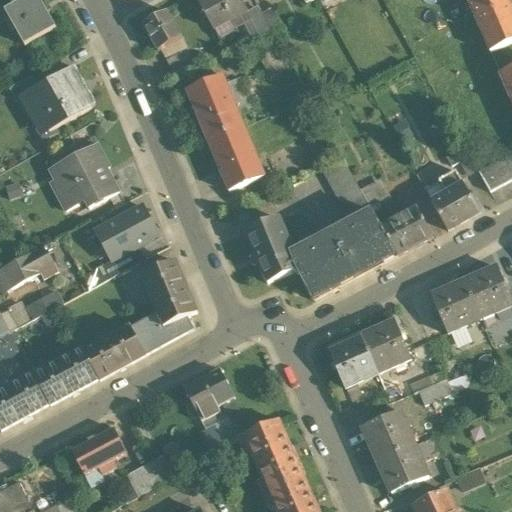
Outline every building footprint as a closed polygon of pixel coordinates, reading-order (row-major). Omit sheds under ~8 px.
[(39,0),(27,0),(5,13),(7,17),(25,48),(56,30),(39,0)] [(239,0),(196,0),(214,32),(247,14),(239,0)] [(466,0),(490,55),(511,45),(511,9),(508,1),(509,1),(508,0),(466,0)] [(270,7),(261,12),(273,34),(274,36),(283,31),(270,7)] [(273,34),(261,12),(260,13),(260,12),(249,18),(261,40),(273,34)] [(168,15),(144,28),(158,54),(161,52),(182,41),(168,15)] [(288,70),(273,39),(252,50),(267,80),(288,70)] [(188,51),(182,41),(161,52),(167,63),(188,51)] [(188,51),(167,63),(173,74),(194,62),(188,51)] [(38,89),(21,98),(22,100),(43,138),(92,111),(80,89),(83,87),(73,69),(38,89)] [(511,71),(500,77),(511,104),(511,71)] [(32,78),(9,91),(16,103),(22,100),(21,98),(38,89),(32,78)] [(223,79),(187,94),(193,108),(193,109),(197,118),(208,144),(245,129),(223,79)] [(350,226),(371,215),(340,159),(321,125),(302,136),(319,167),(318,168),(350,226)] [(245,129),(208,144),(220,171),(219,171),(223,180),(229,195),(266,179),(245,129)] [(97,149),(63,167),(69,178),(52,186),(67,213),(86,203),(90,211),(115,197),(102,174),(109,170),(97,149)] [(478,172),(479,171),(467,149),(447,160),(452,169),(461,164),(468,178),(478,172)] [(511,153),(479,171),(478,172),(491,195),(511,184),(511,153)] [(456,173),(439,183),(447,197),(432,205),(449,234),(480,216),(456,173)] [(359,190),(373,214),(382,231),(401,221),(378,180),(359,190)] [(143,210),(121,222),(125,229),(110,237),(121,259),(159,239),(143,210)] [(434,241),(417,212),(401,221),(382,231),(398,260),(434,241)] [(382,231),(373,214),(371,215),(350,226),(331,236),(357,282),(399,260),(382,231)] [(280,221),(246,235),(268,286),(298,274),(301,272),(294,256),(280,221)] [(357,282),(331,236),(294,256),(301,272),(298,274),(315,304),(357,282)] [(45,248),(0,272),(0,292),(2,297),(41,276),(44,282),(59,274),(45,248)] [(176,264),(143,278),(158,315),(164,330),(165,330),(188,320),(197,316),(176,264)] [(511,302),(498,270),(465,285),(481,322),(511,308),(511,302)] [(465,285),(432,299),(448,337),(481,322),(465,285)] [(158,315),(130,331),(85,355),(100,382),(100,384),(145,359),(173,344),(165,330),(164,330),(158,315)] [(0,319),(0,340),(9,336),(0,319)] [(195,332),(188,320),(165,330),(173,344),(195,332)] [(395,325),(362,339),(379,377),(412,362),(395,325)] [(362,339),(330,354),(346,391),(357,386),(379,377),(362,339)] [(85,355),(83,352),(35,378),(51,407),(51,409),(100,382),(85,355)] [(222,415),(218,409),(234,401),(221,372),(185,391),(206,430),(215,426),(220,424),(222,415)] [(34,377),(0,395),(0,432),(1,434),(51,407),(35,378),(34,377)] [(446,382),(418,394),(425,409),(453,396),(446,382)] [(357,386),(346,391),(352,406),(363,401),(357,386)] [(248,434),(234,401),(218,409),(222,415),(220,424),(215,426),(226,451),(243,438),(248,434)] [(400,415),(363,431),(378,464),(415,448),(400,415)] [(244,439),(266,492),(303,474),(279,424),(244,439)] [(75,454),(90,483),(104,475),(108,482),(122,475),(119,468),(133,460),(118,432),(75,454)] [(432,441),(415,448),(425,470),(441,463),(432,441)] [(415,448),(378,464),(392,497),(430,481),(425,470),(415,448)] [(163,458),(152,464),(163,485),(174,479),(163,458)] [(163,485),(152,464),(127,478),(139,499),(163,485)] [(457,482),(464,497),(486,487),(479,472),(457,482)] [(266,492),(275,511),(318,511),(303,474),(266,492)] [(29,511),(15,486),(0,495),(0,511),(57,511),(56,509),(49,511),(29,511)] [(456,511),(449,495),(413,510),(413,511),(456,511)]
